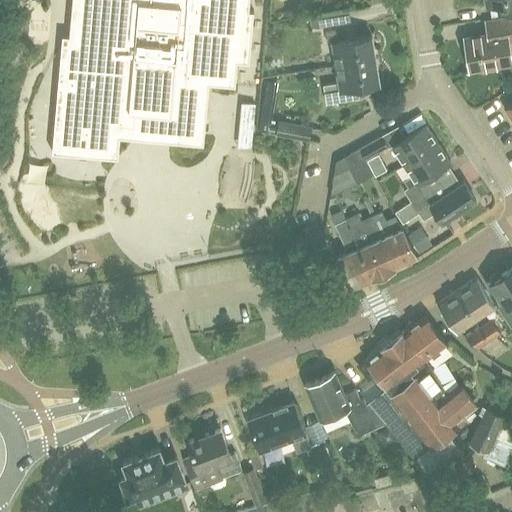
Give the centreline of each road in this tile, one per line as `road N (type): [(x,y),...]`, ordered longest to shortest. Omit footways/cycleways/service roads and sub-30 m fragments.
road 1 (tertiary): [(511,226),(379,308),(138,402)]
road 2 (residential): [(440,84),(340,140),(309,248)]
road 3 (tertiary): [(138,402),(2,422)]
road 4 (tertiary): [(14,461),(138,402)]
road 5 (residential): [(511,192),(440,84)]
